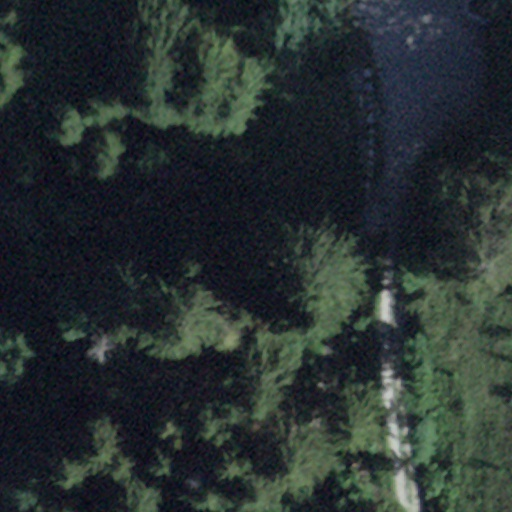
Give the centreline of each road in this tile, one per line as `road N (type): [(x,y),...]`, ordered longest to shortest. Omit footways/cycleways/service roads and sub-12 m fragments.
road 1 (track): [(299,511),(353,260),(439,31)]
road 2 (residential): [(414,511),(392,344),(439,31)]
